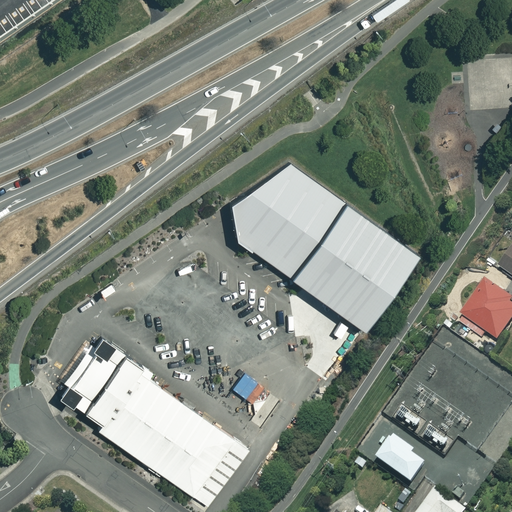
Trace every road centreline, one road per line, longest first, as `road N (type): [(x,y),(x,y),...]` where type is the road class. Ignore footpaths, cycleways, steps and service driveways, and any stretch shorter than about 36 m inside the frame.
road 1 (trunk): [(397,0),(0,295)]
road 2 (trunk): [(374,0),(118,147),(0,202)]
road 3 (trunk): [(0,161),(299,0)]
road 4 (residential): [(54,442),(154,511)]
